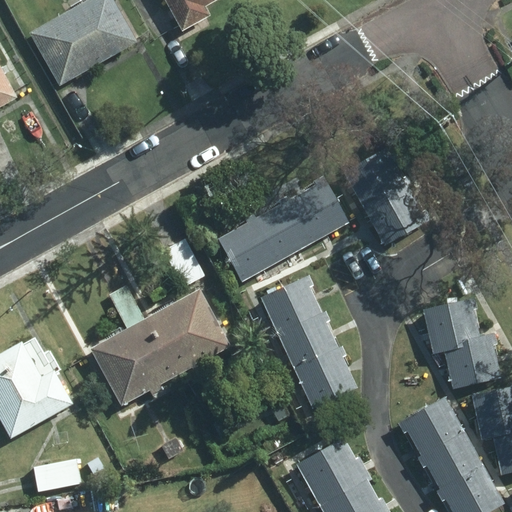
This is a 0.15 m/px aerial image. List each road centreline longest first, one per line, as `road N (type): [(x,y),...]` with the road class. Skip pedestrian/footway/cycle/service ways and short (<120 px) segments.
road 1 (residential): [(441,8),(0,248)]
road 2 (residential): [(511,137),(441,8)]
